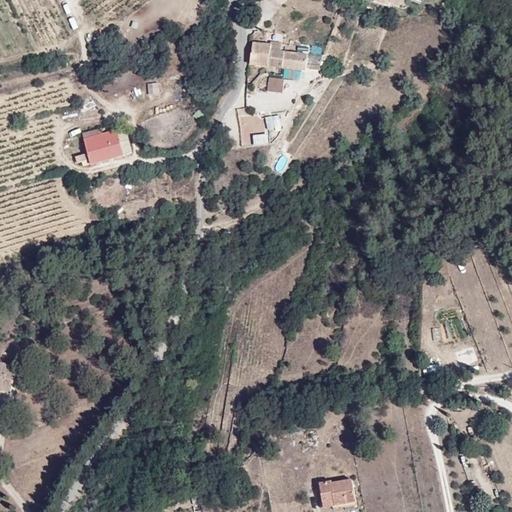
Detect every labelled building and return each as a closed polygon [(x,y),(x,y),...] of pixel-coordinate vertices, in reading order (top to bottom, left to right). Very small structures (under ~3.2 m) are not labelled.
[(306,71),(309,57),(282,52),(283,43),(270,41),(270,44),(254,41),(251,61),(306,71)] [(317,70),(321,58),(312,55),(308,67),(317,70)] [(270,78),(268,91),(281,93),(283,79),(270,78)] [(148,99),(160,98),(159,86),(147,87),(148,99)] [(129,156),(122,131),(101,136),(99,130),(84,135),(86,145),(88,154),(78,157),(77,157),(79,164),(90,160),(91,166),(129,156)] [(269,144),(268,134),(254,136),(255,146),(269,144)] [(76,148),(78,157),(88,154),(86,145),(76,148)] [(14,365),(0,361),(0,388),(7,391),(14,365)] [(321,477),(310,480),(314,498),(311,498),(312,503),(323,501),(324,504),(348,499),(342,474),(322,479),(321,477)]
